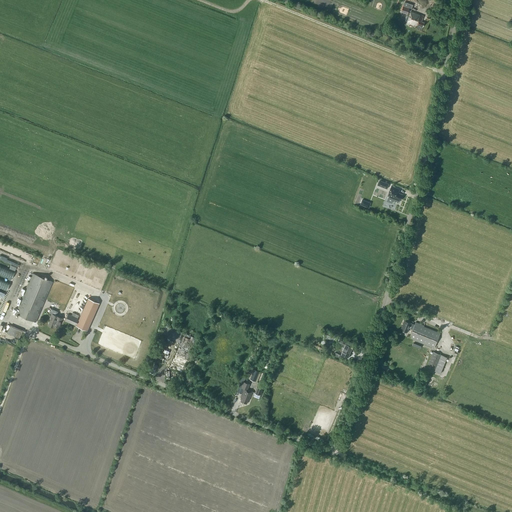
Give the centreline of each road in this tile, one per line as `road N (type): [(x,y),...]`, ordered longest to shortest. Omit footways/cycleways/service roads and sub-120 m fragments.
road 1 (unclassified): [(17,323),(334,450),(395,269),(461,0)]
road 2 (track): [(266,0),(444,72)]
